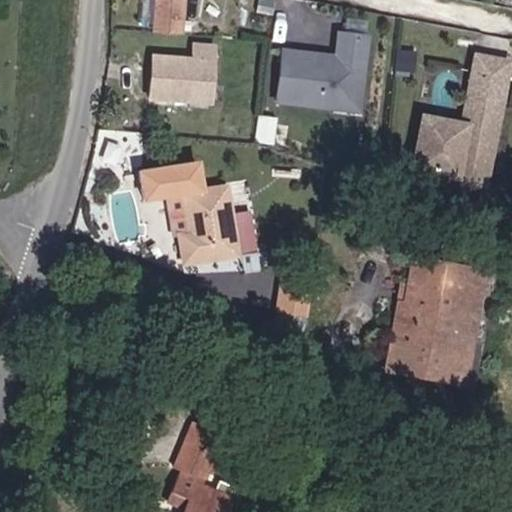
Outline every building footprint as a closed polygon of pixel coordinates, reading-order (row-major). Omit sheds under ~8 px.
[(180,32),(181,0),(155,0),(154,30),(180,32)] [(365,37),(338,34),(335,57),(330,61),(324,60),(325,56),(282,51),(276,102),(331,108),(359,85),(352,77),(354,60),(362,61),(365,37)] [(192,60),(158,57),(156,80),(150,80),(149,99),(208,103),(213,46),(193,45),(192,60)] [(413,53),(396,51),(394,70),(411,72),(413,53)] [(475,59),(471,83),(500,89),(505,65),(475,59)] [(460,137),(421,129),(413,169),(452,176),(451,181),(480,187),(500,89),(471,83),(462,127),(460,137)] [(359,85),(331,108),(356,111),(359,85)] [(423,120),(421,129),(460,137),(462,127),(423,120)] [(235,253),(251,251),(245,213),(229,216),(224,187),(199,190),(194,163),(138,172),(142,200),(166,196),(173,237),(177,236),(182,264),(235,255),(235,253)] [(298,275),(301,258),(283,255),(280,273),(298,275)] [(482,271),(411,258),(406,284),(403,303),(397,302),(384,370),(461,384),(482,271)] [(298,275),(280,273),(274,313),(305,317),(311,278),(298,275)] [(403,303),(406,284),(400,283),(397,302),(403,303)] [(227,511),(233,500),(229,498),(234,488),(217,480),(212,491),(200,486),(220,436),(191,425),(173,468),(179,471),(166,502),(183,509),(181,511),(227,511)]
